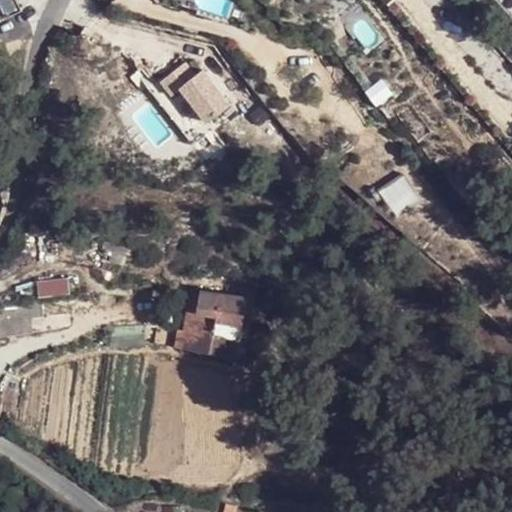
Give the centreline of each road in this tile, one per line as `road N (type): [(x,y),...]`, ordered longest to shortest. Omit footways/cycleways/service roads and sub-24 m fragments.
road 1 (residential): [(0,244),(15,201),(32,74),(61,0)]
road 2 (residential): [(96,511),(0,440)]
